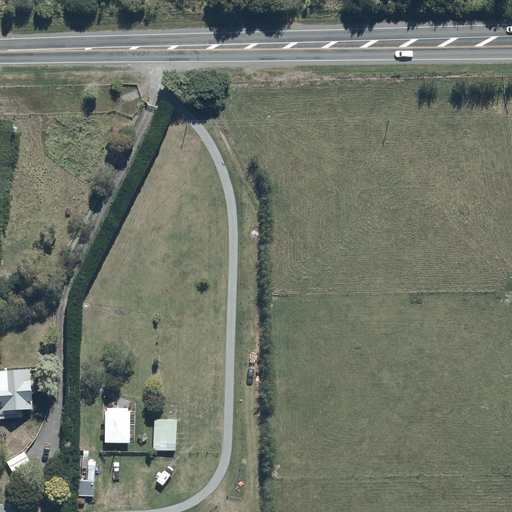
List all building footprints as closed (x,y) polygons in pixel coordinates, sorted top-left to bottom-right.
[(0,413),(37,412),(35,361),(0,362),(0,413)] [(106,407),(105,441),(129,442),(131,408),(106,407)] [(155,420),(154,450),(175,450),(176,421),(155,420)] [(33,470),(23,452),(4,462),(14,480),(33,470)] [(94,496),(96,460),(82,459),(80,496),(94,496)] [(0,511),(16,511),(15,501),(0,502),(0,511)]
